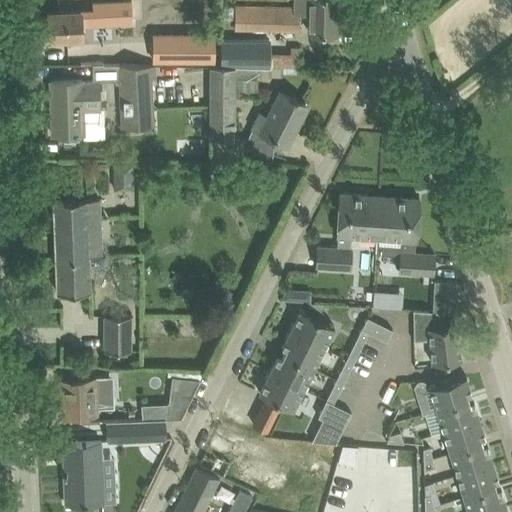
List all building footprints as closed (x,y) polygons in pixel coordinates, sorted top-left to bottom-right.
[(295,0),(295,7),(295,13),(300,13),(310,13),(310,33),(319,33),(339,33),(339,18),(336,18),(336,0),(295,0)] [(93,10),(68,11),(48,12),(49,41),(82,39),(81,26),(133,24),(132,1),(92,3),(93,10)] [(235,6),(235,28),(300,30),(300,13),(295,13),(295,7),(235,6)] [(154,34),(153,61),(213,62),(214,35),(154,34)] [(220,41),(220,66),(268,67),(268,42),(220,41)] [(80,49),(81,64),(121,62),(120,50),(103,50),(103,48),(80,49)] [(269,65),(299,66),(299,59),(269,58),(269,65)] [(154,65),(138,64),(118,64),(122,126),(154,125),(151,77),(155,77),(154,65)] [(210,66),(209,157),(273,163),(275,138),(287,143),(307,104),(281,92),(268,117),(261,114),(249,137),(235,136),(236,89),(258,89),(258,67),(210,66)] [(51,135),(58,135),(58,134),(84,133),(83,109),(99,109),(98,81),(82,81),(82,80),(50,81),(51,123),(51,135)] [(114,163),(114,189),(134,189),(134,162),(114,163)] [(316,266),(335,267),(350,268),(351,248),(350,248),(351,236),(377,238),(379,195),(340,193),(337,235),(338,235),(337,247),(317,246),(316,266)] [(379,195),(377,238),(376,252),(400,253),(399,271),(433,273),(434,254),(415,252),(415,240),(416,240),(419,198),(379,195)] [(98,200),(54,202),(58,293),(78,292),(91,291),(89,255),(100,255),(98,200)] [(438,280),(436,311),(442,311),(457,312),(457,299),(452,280),(438,280)] [(102,344),(103,315),(85,314),(85,302),(62,302),(61,343),(102,344)] [(300,308),(289,329),(323,347),(334,325),(300,308)] [(436,311),(413,309),(414,341),(415,341),(415,340),(429,338),(432,362),(462,359),(458,323),(444,325),(442,311),(436,311)] [(104,315),(103,349),(131,349),(131,315),(104,315)] [(386,340),(392,328),(367,316),(361,328),(369,331),(386,340)] [(364,340),(369,331),(361,328),(357,337),(364,340)] [(285,347),(283,352),(313,367),(323,347),(289,329),(281,345),(285,347)] [(277,355),(269,371),(303,388),(313,367),(283,352),(281,357),(277,355)] [(349,371),(353,362),(346,358),(342,367),(349,371)] [(303,388),(269,371),(258,392),(293,409),(303,388)] [(429,386),(436,409),(468,399),(467,394),(471,392),(466,375),(429,386)] [(112,377),(92,378),(72,379),(72,380),(61,381),(62,401),(73,400),(74,415),(98,414),(97,397),(113,397),(112,377)] [(168,405),(166,418),(182,417),(200,380),(172,377),(168,405)] [(339,391),(343,382),(336,378),(332,387),(339,391)] [(419,380),(417,381),(414,387),(424,392),(426,390),(427,389),(427,387),(428,385),(427,383),(425,381),(423,380),(421,379),(419,380)] [(342,428),(351,411),(326,399),(317,416),(342,428)] [(468,399),(436,409),(443,430),(479,419),(474,402),(470,404),(468,399)] [(265,400),(253,424),(267,431),(279,407),(265,400)] [(165,419),(107,421),(108,441),(166,438),(165,419)] [(479,419),(443,430),(450,452),(482,442),(480,437),(485,436),(479,419)] [(404,442),(400,431),(390,434),(387,441),(404,442)] [(69,471),(65,471),(67,503),(86,502),(97,502),(104,501),(103,485),(101,442),(88,442),(68,443),(69,471)] [(482,442),(450,452),(456,474),(493,463),(488,446),(484,447),(482,442)] [(356,465),(358,446),(344,444),(339,460),(356,465)] [(433,457),(429,446),(423,448),(424,460),(433,457)] [(203,455),(197,467),(220,477),(228,461),(216,455),(214,460),(203,455)] [(436,466),(433,457),(424,460),(424,469),(436,466)] [(493,463),(456,474),(463,496),(496,486),(494,480),(498,479),(493,463)] [(203,511),(220,477),(197,467),(197,466),(173,511),(203,511)] [(496,486),(463,496),(468,511),(487,511),(507,506),(501,489),(497,491),(496,486)] [(239,490),(227,511),(243,511),(252,496),(239,490)] [(435,504),(431,493),(425,495),(425,507),(435,504)]
